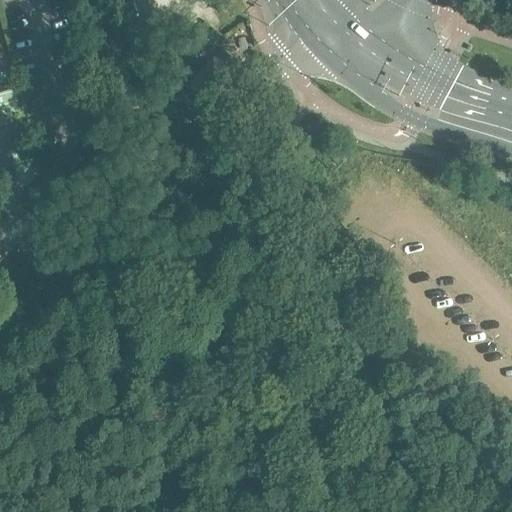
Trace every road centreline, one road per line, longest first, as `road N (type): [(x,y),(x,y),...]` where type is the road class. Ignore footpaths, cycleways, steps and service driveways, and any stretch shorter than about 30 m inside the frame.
road 1 (unclassified): [(360,511),(321,433),(228,310)]
road 2 (primary): [(311,43),(408,117),(511,152)]
road 3 (residential): [(0,356),(142,205)]
road 4 (unclassified): [(101,0),(136,112),(179,166)]
road 5 (residential): [(179,166),(264,77),(311,43)]
road 6 (primary): [(511,109),(428,82),(361,35)]
road 7 (residential): [(228,310),(142,205)]
